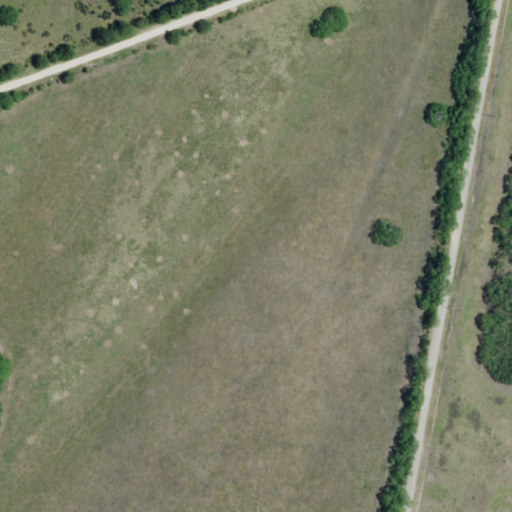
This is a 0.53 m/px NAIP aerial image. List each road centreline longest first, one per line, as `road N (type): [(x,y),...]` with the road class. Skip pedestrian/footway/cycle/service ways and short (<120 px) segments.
road 1 (residential): [(403,511),(497,0)]
road 2 (residential): [(0,59),(161,0)]
